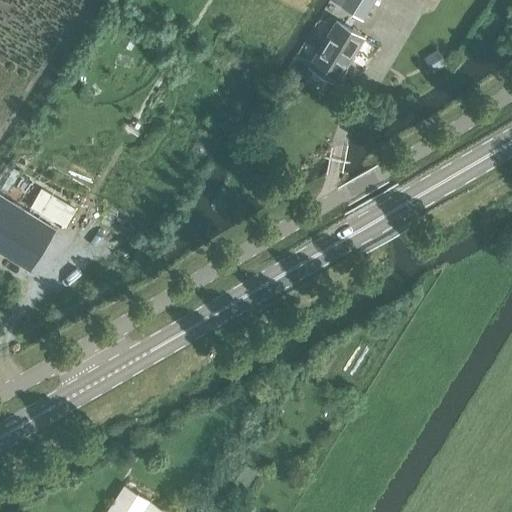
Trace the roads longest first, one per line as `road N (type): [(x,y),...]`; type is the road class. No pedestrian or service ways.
road 1 (unclassified): [(87,344),(511,92)]
road 2 (secondary): [(248,293),(511,141)]
road 3 (secondary): [(110,382),(238,308),(248,293)]
road 4 (secondary): [(248,293),(103,370)]
road 5 (secondary): [(0,446),(110,382)]
